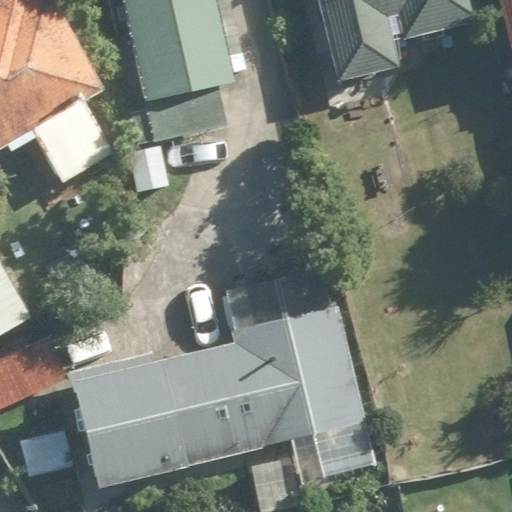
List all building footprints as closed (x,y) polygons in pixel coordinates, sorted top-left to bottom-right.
[(21,0),(0,0),(0,147),(6,144),(10,151),(34,137),(60,183),(112,154),(83,101),(104,89),(53,0),(28,0),(23,3),(21,0)] [(229,0),(124,0),(147,106),(129,110),(137,147),(227,128),(218,88),(234,85),(232,74),(245,72),(229,0)] [(318,0),(337,80),(398,65),(392,41),(482,20),(477,0),(318,0)] [(511,0),(495,0),(508,54),(511,52),(511,0)] [(167,145),(122,150),(128,193),(172,187),(167,145)] [(0,265),(0,334),(29,318),(0,265)] [(235,342),(71,379),(95,484),(365,423),(338,306),(232,330),(235,342)] [(30,344),(0,358),(0,409),(50,384),(30,344)]
